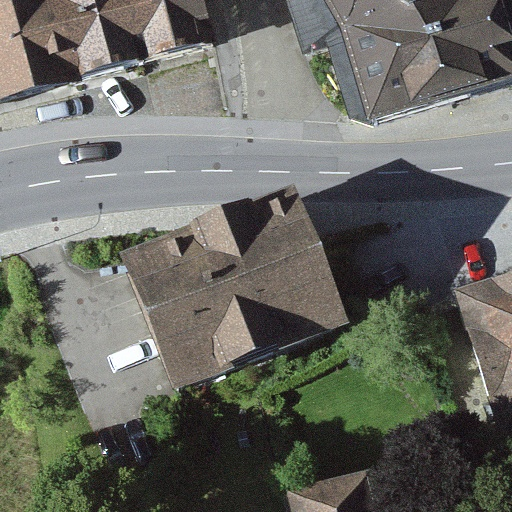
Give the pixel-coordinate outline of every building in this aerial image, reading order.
[(194,0),(14,0),(0,4),(0,114),(65,98),(134,80),(159,73),(210,60),(194,0)] [(290,0),(292,7),(305,58),(330,51),(351,123),(371,132),(511,94),(511,20),(506,0),(290,0)] [(291,216),(127,284),(178,408),(342,340),(298,234),(291,216)] [(511,286),(454,303),(494,444),(511,438),(511,286)] [(374,511),(366,480),(282,503),(284,511),(374,511)]
